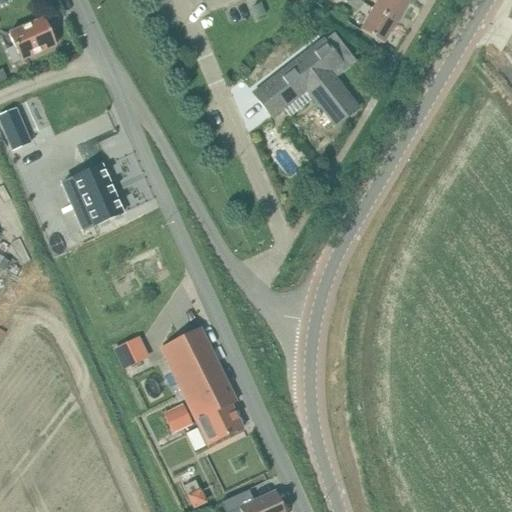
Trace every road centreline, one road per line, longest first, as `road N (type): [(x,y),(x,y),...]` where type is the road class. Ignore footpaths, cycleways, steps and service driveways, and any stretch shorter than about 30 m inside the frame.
road 1 (residential): [(114,83),(301,511)]
road 2 (tertiary): [(313,324),(349,236),(491,0)]
road 3 (residential): [(252,292),(283,244),(180,0)]
road 4 (unclassified): [(252,292),(156,134),(114,83)]
road 5 (tertiary): [(340,511),(312,405),(313,324)]
